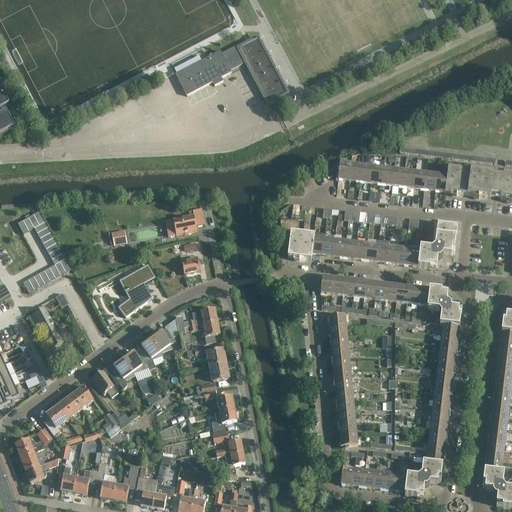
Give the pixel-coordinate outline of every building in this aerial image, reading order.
[(246,63),(268,104),(287,94),(257,39),(239,49),(246,63)] [(246,63),(239,49),(237,47),(221,55),(220,53),(175,76),(186,97),(212,84),(214,87),(223,83),(221,79),(231,74),(230,72),(246,63)] [(0,135),(15,128),(4,108),(9,105),(0,87),(0,135)] [(349,182),(351,166),(340,164),(338,181),(349,182)] [(360,184),(362,167),(351,166),(349,182),(360,184)] [(370,185),(372,168),(362,167),(360,184),(370,185)] [(381,186),(383,170),(372,168),(370,185),(381,186)] [(468,197),(471,172),(448,169),(447,177),(445,194),(468,197)] [(392,188),(394,171),(383,170),(381,186),(392,188)] [(403,189),(404,172),(394,171),(392,188),(403,189)] [(413,190),(415,173),(404,172),(403,189),(413,190)] [(496,198),(498,177),(494,177),(494,175),(471,172),(468,197),(491,200),(491,198),(496,198)] [(424,191),(426,175),(415,173),(413,190),(424,191)] [(435,193),(437,176),(426,175),(424,191),(435,193)] [(447,177),(437,176),(435,193),(445,194),(447,177)] [(511,176),(503,176),(503,178),(498,177),(496,198),(500,199),(500,201),(511,202),(511,176)] [(176,237),(197,232),(196,228),(204,227),(201,211),(188,214),(188,218),(173,221),(176,237)] [(38,214),(33,216),(39,227),(34,230),(36,235),(47,229),(38,214)] [(33,216),(23,222),(28,233),(34,230),(39,227),(33,216)] [(23,222),(17,225),(23,236),(28,233),(23,222)] [(445,227),(441,227),(437,226),(435,248),(432,251),(420,249),(420,252),(418,269),(430,270),(430,268),(436,268),(437,260),(439,260),(442,258),(443,256),(451,257),(452,251),(454,251),(457,229),(453,228),(449,228),(445,227)] [(47,229),(36,235),(39,240),(50,234),(47,229)] [(124,233),(112,235),(114,247),(126,244),(124,233)] [(50,234),(39,240),(42,246),(53,240),(50,234)] [(314,239),(314,237),(291,234),(290,242),(286,242),(285,247),(289,247),(288,259),(311,262),(312,256),(311,256),(313,239),(314,239)] [(324,240),(314,239),(313,239),(311,256),(312,256),(322,257),(324,240)] [(53,240),(42,246),(45,251),(56,245),(53,240)] [(333,258),(335,242),(324,240),(322,257),(333,258)] [(343,260),(345,243),(335,242),(333,258),(343,260)] [(354,261),(356,244),(345,243),(343,260),(354,261)] [(194,244),(185,247),(186,253),(196,251),(194,244)] [(365,262),(367,246),(356,244),(354,261),(365,262)] [(378,247),(376,264),(386,265),(388,248),(389,245),(378,244),(378,247)] [(56,245),(45,251),(48,256),(59,250),(56,245)] [(376,264),(378,247),(367,246),(365,262),(376,264)] [(397,266),(399,250),(388,248),(386,265),(397,266)] [(410,251),(408,268),(418,269),(420,252),(420,249),(410,248),(410,251)] [(59,250),(48,256),(51,261),(62,255),(59,250)] [(408,268),(410,251),(399,250),(397,266),(408,268)] [(62,255),(51,261),(54,267),(59,264),(65,274),(71,271),(62,255)] [(183,262),(182,258),(180,258),(184,277),(200,273),(197,259),(183,262)] [(54,267),(49,270),(55,280),(65,274),(59,264),(54,267)] [(136,298),(119,310),(125,320),(152,301),(144,286),(155,280),(148,267),(137,273),(138,274),(127,280),(136,298)] [(49,270),(44,273),(50,283),(55,280),(49,270)] [(44,273),(39,276),(44,286),(50,283),(44,273)] [(39,276),(33,278),(39,289),(44,286),(39,276)] [(33,278),(28,281),(34,292),(39,289),(33,278)] [(322,278),(320,295),(332,296),(334,279),(322,278)] [(343,297),(345,281),(334,279),(332,296),(343,297)] [(28,281),(23,284),(23,285),(29,295),(34,292),(28,281)] [(353,299),(355,282),(345,281),(343,297),(353,299)] [(364,300),(366,283),(355,282),(353,299),(364,300)] [(374,301),(376,285),(366,283),(364,300),(374,301)] [(385,302),(387,286),(376,285),(374,301),(385,302)] [(396,304),(398,287),(387,286),(385,302),(396,304)] [(4,287),(0,289),(0,303),(5,300),(10,297),(4,287)] [(407,305),(409,288),(398,287),(396,304),(407,305)] [(417,307),(419,290),(409,288),(407,305),(417,307)] [(428,308),(430,291),(419,290),(417,307),(427,308),(428,308)] [(443,326),(459,328),(461,317),(458,317),(459,310),(451,309),(451,307),(448,304),(446,304),(448,296),(441,295),(441,292),(430,291),(428,308),(427,308),(427,311),(439,312),(441,315),(440,327),(442,327),(443,326)] [(63,295),(57,298),(62,308),(68,304),(63,295)] [(44,310),(28,318),(37,335),(42,332),(52,350),(63,345),(44,310)] [(184,330),(217,323),(215,310),(193,315),(195,323),(183,325),(182,319),(176,320),(176,321),(179,336),(185,335),(184,330)] [(511,316),(506,316),(505,322),(503,322),(501,333),(511,334),(511,316)] [(329,330),(346,329),(345,317),(328,319),(329,330)] [(165,330),(173,340),(179,336),(176,321),(164,329),(165,330)] [(220,336),(217,323),(184,330),(185,335),(197,333),(197,332),(204,331),(205,338),(204,339),(206,346),(216,344),(214,337),(220,336)] [(458,339),(459,328),(443,326),(442,327),(441,337),(458,339)] [(330,341),(347,339),(346,329),(329,330),(330,341)] [(175,343),(173,340),(165,330),(161,334),(160,332),(150,339),(162,355),(172,351),(171,348),(170,347),(175,343)] [(511,345),(511,334),(501,333),(500,344),(511,345)] [(457,350),(458,339),(441,337),(440,348),(457,350)] [(162,355),(150,339),(141,346),(142,347),(137,351),(147,364),(151,360),(152,362),(153,362),(163,358),(162,355)] [(331,352),(348,350),(347,339),(330,341),(331,352)] [(511,356),(511,345),(500,344),(499,355),(511,356)] [(455,361),(457,350),(440,348),(439,359),(455,361)] [(204,349),(194,352),(195,358),(206,356),(204,349)] [(332,362),(349,361),(348,350),(331,352),(332,362)] [(122,360),(133,376),(134,375),(144,371),(143,368),(142,367),(147,364),(137,351),(133,354),(132,353),(122,360)] [(210,369),(225,366),(223,352),(207,355),(210,369)] [(511,367),(511,356),(499,355),(497,366),(511,367)] [(454,371),(455,361),(439,359),(437,369),(454,371)] [(133,376),(122,360),(113,367),(114,368),(109,372),(123,392),(124,391),(126,388),(124,383),(125,382),(135,378),(134,375),(133,376)] [(333,373),(350,372),(349,361),(332,362),(333,373)] [(225,366),(210,369),(213,383),(228,380),(225,366)] [(511,378),(511,367),(497,366),(496,376),(511,378)] [(4,367),(0,368),(0,381),(9,377),(4,367)] [(453,382),(454,371),(437,369),(436,380),(453,382)] [(334,384),(351,382),(350,372),(333,373),(334,384)] [(118,395),(113,389),(103,374),(93,381),(104,396),(107,393),(112,400),(118,395)] [(511,389),(511,385),(511,378),(496,376),(495,387),(511,389)] [(9,377),(0,381),(0,393),(14,387),(9,377)] [(39,385),(36,378),(25,383),(28,391),(39,386),(39,385)] [(451,393),(453,382),(436,380),(435,391),(451,393)] [(335,395),(352,393),(351,382),(334,384),(335,395)] [(201,394),(202,394),(215,392),(216,392),(215,385),(200,388),(201,394)] [(14,387),(0,393),(0,411),(13,405),(11,402),(19,398),(14,387)] [(510,400),(511,389),(495,387),(494,398),(510,400)] [(71,398),(81,411),(93,402),(83,389),(71,398)] [(450,403),(451,393),(435,391),(433,401),(450,403)] [(215,392),(202,394),(204,401),(216,399),(215,392)] [(337,406),(353,404),(352,393),(335,395),(337,406)] [(156,395),(148,401),(152,406),(160,400),(156,395)] [(67,422),(81,411),(71,398),(57,408),(67,422)] [(219,414),(234,411),(231,398),(217,401),(219,414)] [(509,410),(510,400),(494,398),(492,408),(509,410)] [(449,414),(450,403),(433,401),(432,412),(449,414)] [(338,416),(354,415),(353,404),(337,406),(338,416)] [(53,437),(59,432),(57,429),(67,422),(57,408),(41,420),(53,437)] [(508,421),(509,410),(492,408),(491,419),(508,421)] [(234,411),(219,414),(221,423),(212,425),(213,434),(225,431),(224,425),(236,423),(234,411)] [(130,424),(141,416),(138,412),(128,420),(130,424)] [(447,425),(449,414),(432,412),(431,423),(447,425)] [(123,414),(119,416),(117,413),(112,417),(117,425),(127,419),(123,414)] [(117,425),(112,417),(110,415),(104,419),(108,426),(103,429),(106,433),(117,425)] [(339,427),(355,425),(354,415),(338,416),(339,427)] [(506,432),(508,421),(491,419),(490,430),(506,432)] [(446,436),(447,425),(431,423),(429,434),(446,436)] [(340,438),(356,436),(355,425),(339,427),(340,438)] [(51,440),(44,430),(37,434),(45,445),(51,440)] [(505,443),(506,432),(490,430),(488,441),(505,443)] [(445,446),(446,436),(429,434),(428,444),(445,446)] [(214,445),(229,442),(227,435),(213,437),(214,445)] [(356,436),(340,438),(341,449),(358,447),(356,436)] [(19,456),(32,451),(29,441),(15,446),(19,456)] [(504,453),(505,443),(488,441),(487,451),(504,453)] [(216,458),(225,457),(243,454),(241,442),(222,445),(223,451),(215,453),(216,458)] [(444,457),(445,446),(428,444),(427,455),(444,457)] [(70,447),(61,450),(59,459),(68,461),(70,447)] [(25,473),(39,468),(32,451),(19,456),(25,473)] [(502,464),(504,453),(487,451),(486,462),(502,464)] [(235,482),(235,475),(234,468),(245,466),(243,454),(225,457),(227,470),(224,470),(225,476),(225,482),(235,482)] [(442,468),(444,457),(427,455),(426,465),(426,466),(442,468)] [(501,475),(501,474),(502,464),(486,462),(484,473),(501,475)] [(100,464),(98,473),(96,484),(103,486),(100,499),(113,502),(115,486),(109,484),(111,477),(105,476),(106,466),(100,464)] [(426,466),(426,465),(423,465),(422,474),(421,476),(418,479),(407,477),(405,494),(404,497),(416,498),(417,496),(423,496),(424,488),(426,488),(429,486),(429,484),(438,485),(438,479),(441,479),(442,468),(426,466)] [(135,489),(139,467),(131,466),(129,480),(124,479),(123,487),(115,486),(113,502),(127,504),(129,488),(135,489)] [(44,481),(41,472),(39,468),(25,473),(31,486),(44,481)] [(73,495),(76,479),(70,478),(71,469),(65,468),(61,492),(73,495)] [(352,488),(354,471),(343,470),(340,486),(352,488)] [(96,484),(98,473),(91,471),(91,473),(85,472),(83,480),(76,479),(73,495),(87,497),(89,483),(96,484)] [(362,489),(364,472),(354,471),(352,488),(362,489)] [(373,490),(375,473),(364,472),(362,489),(373,490)] [(384,492),(386,475),(375,473),(373,490),(384,492)] [(504,474),(501,474),(501,475),(484,473),(483,484),(485,484),(485,491),(493,492),(493,494),(495,497),(497,497),(496,505),(502,506),(502,509),(511,509),(511,490),(505,489),(503,486),(502,486),(504,474)] [(159,475),(157,482),(152,509),(164,511),(165,506),(172,508),(176,488),(162,485),(162,484),(163,483),(164,476),(159,475)] [(395,493),(397,476),(386,475),(384,492),(395,493)] [(405,494),(407,477),(397,476),(395,493),(405,494)] [(152,509),(157,482),(139,479),(135,501),(142,502),(141,507),(152,509)] [(184,496),(186,484),(178,483),(176,495),(184,496)] [(190,511),(193,501),(194,497),(195,491),(190,490),(188,501),(181,499),(178,511),(190,511)] [(220,507),(223,495),(216,494),(213,506),(220,507)] [(237,503),(238,496),(232,495),(230,502),(237,503)] [(204,511),(206,504),(193,501),(190,511),(204,511)]
